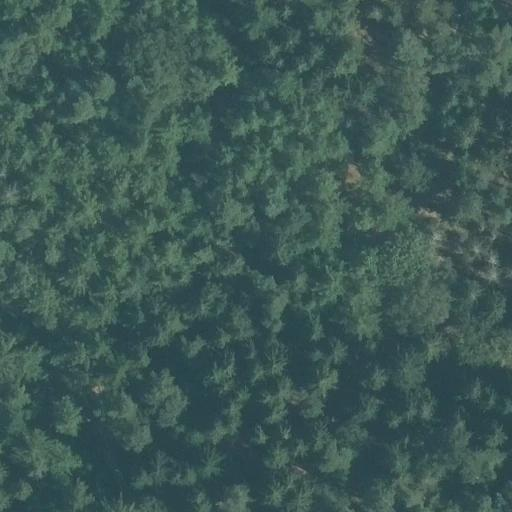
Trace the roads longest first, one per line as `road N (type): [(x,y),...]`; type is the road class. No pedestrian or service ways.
road 1 (track): [(472,0),(414,142),(303,511)]
road 2 (track): [(0,306),(32,317),(128,511)]
